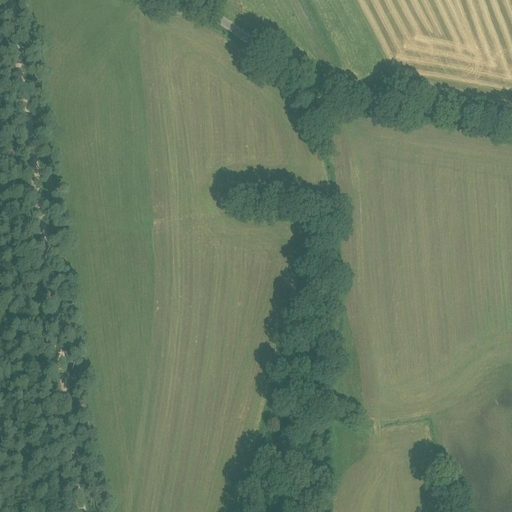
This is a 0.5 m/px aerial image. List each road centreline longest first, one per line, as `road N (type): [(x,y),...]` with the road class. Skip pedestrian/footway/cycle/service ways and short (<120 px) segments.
road 1 (unclassified): [(8,0),(83,511)]
road 2 (unclassified): [(511,116),(361,84),(267,47),(189,0)]
